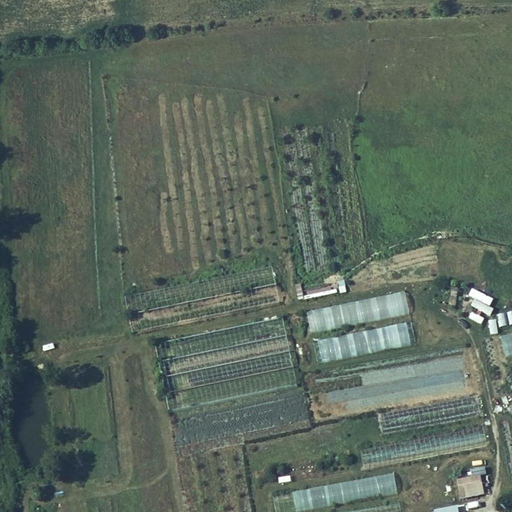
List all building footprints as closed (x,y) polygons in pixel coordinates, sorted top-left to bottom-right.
[(365,283),(339,285),(340,292),(365,290),(365,283)] [(492,306),(494,298),(472,290),(469,297),(492,306)] [(406,294),(306,310),(310,332),(409,317),(406,294)] [(475,299),(471,306),(490,317),(494,310),(475,299)] [(467,310),(465,316),(482,324),(485,319),(467,310)] [(500,327),(511,325),(511,312),(498,315),(500,327)] [(489,321),(491,335),(499,334),(496,320),(489,321)] [(313,339),(316,361),(416,347),(413,324),(313,339)] [(511,331),(501,332),(504,355),(511,353),(511,331)] [(381,434),(466,421),(462,399),(378,412),(381,434)] [(466,417),(480,415),(478,403),(464,405),(466,417)] [(444,430),(445,452),(486,450),(485,428),(444,430)] [(414,437),(417,459),(445,457),(443,434),(414,437)] [(365,470),(399,464),(395,442),(361,448),(365,470)] [(472,476),(487,474),(485,467),(471,469),(472,476)] [(275,493),(277,511),(286,511),(398,495),(395,475),(275,493)] [(460,499),(485,495),(481,475),(456,480),(460,499)] [(280,484),(292,482),(290,476),(279,479),(280,484)] [(340,511),(395,511),(394,503),(340,511)]
